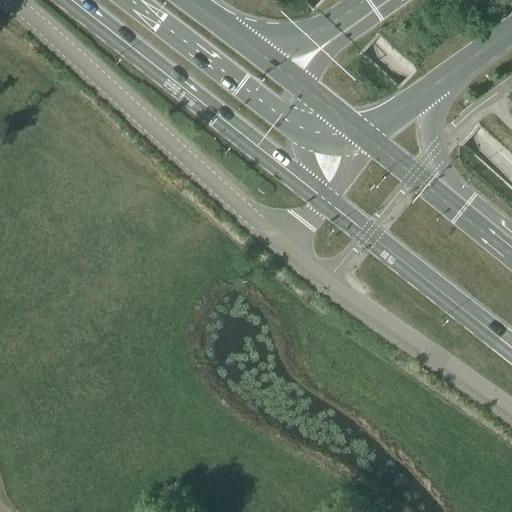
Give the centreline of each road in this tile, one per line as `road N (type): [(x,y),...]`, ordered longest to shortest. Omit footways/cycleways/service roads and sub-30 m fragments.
road 1 (unclassified): [(286,244),(11,0)]
road 2 (secondary): [(68,0),(306,186)]
road 3 (unclassified): [(511,412),(286,244)]
road 4 (secondary): [(325,201),(511,347)]
road 5 (primary): [(127,0),(304,128)]
